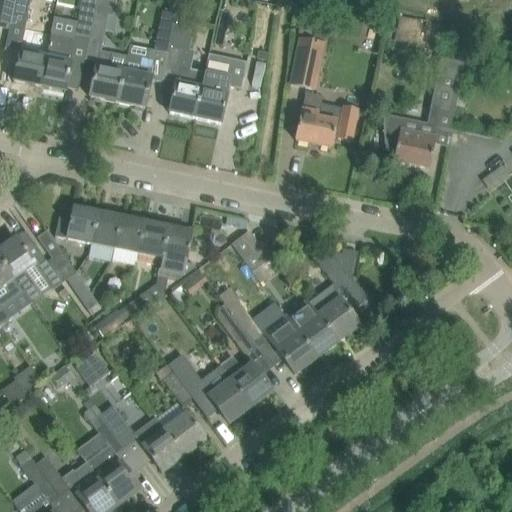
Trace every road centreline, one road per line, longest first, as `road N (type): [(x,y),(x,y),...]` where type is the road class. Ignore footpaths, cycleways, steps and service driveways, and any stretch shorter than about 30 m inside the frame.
road 1 (residential): [(489,274),(450,241),(401,227),(45,154)]
road 2 (residential): [(489,274),(160,511)]
road 3 (track): [(250,200),(281,0)]
road 4 (secondary): [(284,511),(438,400)]
